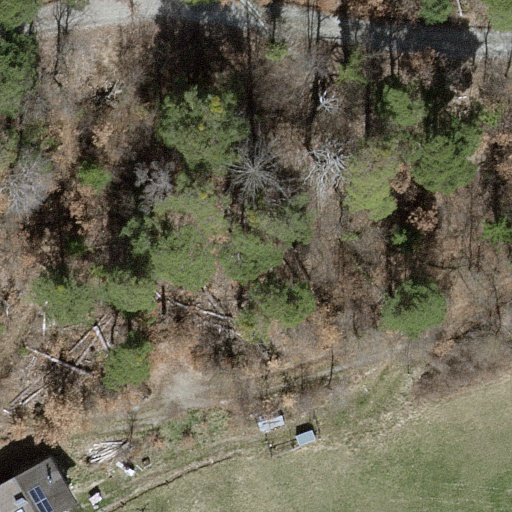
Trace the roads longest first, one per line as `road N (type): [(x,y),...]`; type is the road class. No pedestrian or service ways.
road 1 (track): [(0,31),(158,11),(511,32)]
road 2 (track): [(511,290),(397,349),(101,425)]
